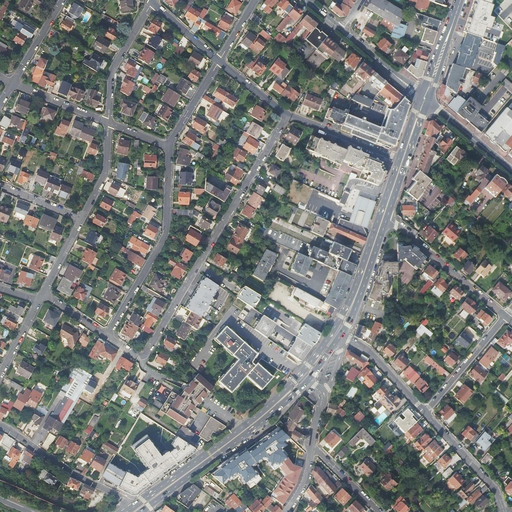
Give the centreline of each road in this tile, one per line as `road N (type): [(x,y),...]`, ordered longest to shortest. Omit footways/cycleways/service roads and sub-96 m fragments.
road 1 (residential): [(287,115),(141,357)]
road 2 (secondary): [(332,333),(254,418),(134,505)]
road 3 (residential): [(106,336),(164,237),(169,147)]
road 4 (secondary): [(143,510),(302,385)]
road 5 (secondary): [(399,159),(332,333)]
road 6 (unclassified): [(0,425),(134,505)]
road 7 (residential): [(387,217),(505,315)]
road 8 (unclassified): [(108,122),(111,72),(151,2)]
road 9 (residential): [(503,511),(495,488),(424,411)]
road 10 (secondary): [(338,336),(387,217)]
road 11 (residential): [(424,411),(505,315)]
road 12 (unclassified): [(287,115),(399,159)]
